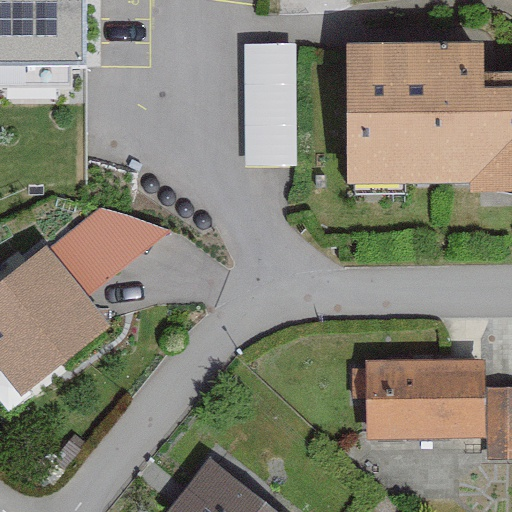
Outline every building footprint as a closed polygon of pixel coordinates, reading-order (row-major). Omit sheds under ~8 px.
[(80,0),(0,0),(0,63),(81,63),(80,0)] [(250,158),(302,159),(305,37),(253,35),(250,158)] [(511,77),(486,78),(485,51),(351,52),(353,193),(478,191),(478,202),(511,201),(511,77)] [(106,336),(45,259),(0,294),(0,377),(20,404),(106,336)] [(369,447),(487,446),(487,467),(511,466),(511,395),(488,396),(488,366),(369,367),(369,447)] [(268,511),(209,468),(175,511),(268,511)]
